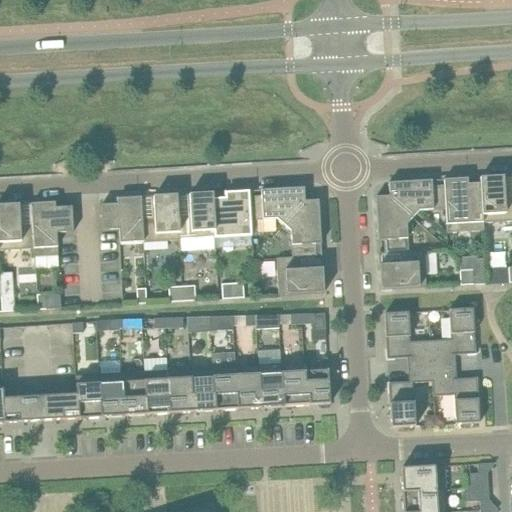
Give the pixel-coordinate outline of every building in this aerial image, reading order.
[(484,178),(480,178),(483,232),(483,224),(511,221),(511,198),(504,198),(503,183),(503,177),(490,178),(490,177),(488,177),(488,179),(484,179),(484,178)] [(467,179),(454,180),(454,179),(453,179),(453,181),(444,181),(447,234),(483,232),(480,178),(479,178),(479,184),(468,185),(467,179)] [(447,234),(444,181),(443,181),(443,186),(432,187),(431,181),(426,181),(426,182),(421,182),(388,184),(388,197),(413,219),(419,212),(444,210),(446,234),(447,234)] [(283,226),(305,202),(304,189),(270,190),(270,191),(265,191),(260,191),(260,197),(248,197),(248,192),(250,237),(251,237),(250,222),(276,220),(283,226)] [(224,193),(224,199),(213,200),(213,194),(212,194),(214,239),(250,237),(248,192),(239,193),(239,192),(237,192),(224,193)] [(177,196),(176,196),(178,241),(214,239),(212,194),(207,194),(207,195),(203,195),(203,194),(201,194),(201,195),(188,195),(189,217),(178,218),(177,196)] [(140,198),(142,243),(178,241),(176,196),(171,196),(171,197),(167,197),(167,196),(165,196),(165,197),(157,197),(152,197),(152,203),(153,219),(141,220),(140,198)] [(413,219),(388,197),(375,198),(377,230),(376,230),(376,232),(377,232),(378,236),(377,236),(377,242),(383,241),(384,253),(424,251),(423,250),(408,251),(407,225),(413,219)] [(116,199),(116,205),(100,206),(102,231),(118,230),(119,245),(142,243),(140,198),(131,199),(131,198),(129,198),(129,199),(121,199),(116,199)] [(305,202),(283,226),(290,232),(291,258),(276,259),(276,260),(316,257),(315,245),(320,245),(320,240),(319,235),(320,235),(320,234),(318,201),(305,202)] [(40,204),(31,205),(34,258),(58,256),(56,234),(73,233),(71,208),(55,209),(55,203),(41,204),(41,203),(40,204)] [(0,251),(33,250),(33,258),(34,258),(31,205),(32,226),(20,227),(19,211),(19,205),(5,206),(5,205),(4,206),(4,207),(0,206),(0,251)] [(400,265),(380,266),(379,266),(380,279),(379,279),(379,281),(380,281),(381,285),(380,285),(380,291),(426,288),(424,251),(384,253),(384,255),(400,253),(400,265)] [(316,257),(276,260),(278,297),(323,294),(323,289),(322,289),(322,284),(323,284),(323,283),(322,275),(322,269),(300,271),(300,259),(316,258),(316,257)] [(473,286),(482,285),(481,270),(472,271),(473,286)] [(460,286),(473,286),(472,271),(459,272),(460,286)] [(231,299),(243,299),(242,284),(230,285),(231,299)] [(222,300),(231,299),(230,285),(221,285),(222,300)] [(182,302),(195,301),(194,286),(181,287),(182,302)] [(169,303),(182,302),(181,287),(168,288),(169,303)] [(137,305),(146,304),(145,289),(136,290),(137,305)] [(37,311),(46,310),(45,295),(36,296),(37,311)] [(2,313),(14,312),(13,297),(1,298),(2,313)] [(431,369),(455,368),(455,356),(475,355),(472,310),(448,311),(450,340),(430,341),(431,369)] [(431,369),(430,341),(410,343),(408,313),(384,315),(386,360),(407,359),(407,371),(431,369)] [(290,325),(301,325),(300,315),(290,315),(290,325)] [(310,315),(300,315),(301,325),(311,325),(310,315)] [(314,330),(324,329),(323,315),(313,316),(314,330)] [(245,327),(255,326),(255,316),(244,317),(245,327)] [(265,316),(255,316),(255,326),(265,326),(265,316)] [(232,317),(209,318),(209,328),(209,332),(232,331),(232,317)] [(209,328),(209,318),(199,318),(199,328),(209,328)] [(153,329),(164,329),(164,319),(153,319),(153,329)] [(182,319),(164,319),(164,329),(182,329),(182,319)] [(128,320),(118,321),(119,331),(128,330),(128,320)] [(108,331),(119,331),(118,321),(107,321),(108,331)] [(82,324),(71,324),(72,334),(82,334),(82,324)] [(258,366),(235,367),(238,411),(260,409),(258,366)] [(259,366),(258,366),(260,409),(283,408),(281,374),(259,375),(259,366)] [(238,411),(235,367),(212,368),(215,412),(238,411)] [(215,412),(212,368),(189,370),(192,413),(215,412)] [(456,380),(455,368),(431,369),(433,397),(453,396),(455,425),(479,424),(476,379),(456,380)] [(431,369),(407,371),(408,383),(388,384),(391,429),(414,428),(412,384),(431,383),(432,397),(433,397),(431,369)] [(192,413),(189,370),(167,371),(169,414),(192,413)] [(169,414),(167,371),(144,372),(147,416),(169,414)] [(308,390),(309,406),(329,405),(327,371),(304,373),(305,390),(308,390)] [(147,416),(144,372),(121,374),(124,417),(147,416)] [(305,390),(304,373),(281,374),(283,408),(309,406),(308,390),(305,390)] [(121,374),(99,375),(101,418),(124,417),(121,374)] [(101,418),(99,375),(75,376),(76,396),(77,396),(78,420),(101,418)] [(76,396),(39,398),(41,422),(78,420),(77,396),(76,396)] [(39,398),(3,400),(2,400),(4,424),(41,422),(39,398)] [(427,418),(424,422),(424,427),(435,426),(434,417),(427,418)] [(438,417),(434,417),(435,426),(444,426),(443,422),(438,417)] [(466,489),(488,488),(487,474),(494,464),(477,465),(477,474),(465,475),(466,489)] [(402,493),(445,490),(444,467),(400,469),(402,493)] [(488,488),(466,489),(467,503),(479,502),(480,511),(497,510),(489,501),(488,488)] [(446,511),(445,490),(402,493),(402,511),(446,511)]
